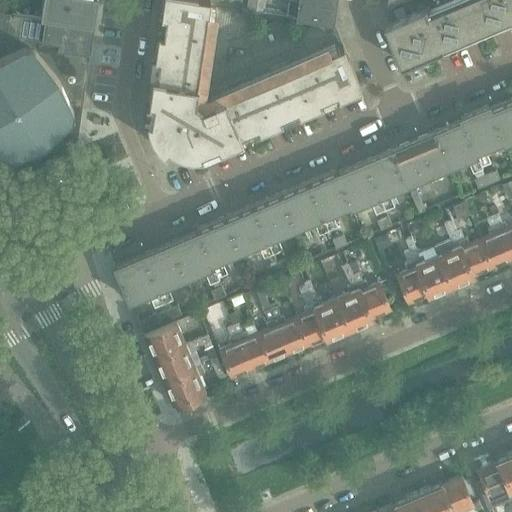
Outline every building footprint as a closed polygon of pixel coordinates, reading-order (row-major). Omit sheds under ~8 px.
[(42,0),(40,17),(94,25),(97,0),(42,0)] [(163,139),(176,147),(176,148),(180,149),(186,151),(190,152),(197,152),(201,151),(208,149),(360,84),(342,42),(340,43),(201,102),(194,97),(194,94),(195,94),(208,0),(162,0),(147,105),(146,109),(146,116),(147,120),(148,127),(150,130),(153,137),(159,144),(163,139)] [(247,0),(246,8),(256,10),(257,0),(247,0)] [(298,0),(289,0),(287,15),(332,22),(334,5),(298,0)] [(511,0),(444,0),(445,3),(432,9),(430,5),(397,19),(388,23),(406,65),(448,47),(447,46),(511,18),(511,0)] [(0,157),(11,170),(12,171),(13,171),(14,172),(16,172),(18,171),(76,135),(77,134),(78,133),(78,132),(79,131),(94,25),(40,17),(0,11),(0,157)] [(503,141),(511,137),(511,97),(490,107),(502,139),(503,141)] [(480,148),(502,139),(490,107),(489,104),(460,116),(461,119),(481,164),(490,160),(486,153),(480,148)] [(471,155),(470,163),(473,171),(482,167),(481,164),(461,119),(434,130),(449,164),(471,155)] [(434,130),(392,148),(406,182),(449,164),(434,130)] [(384,192),(406,182),(392,148),(364,160),(385,208),(393,204),(390,197),(384,192)] [(374,196),(373,204),(376,212),(385,208),(364,160),(337,171),(349,203),(351,206),(374,196)] [(327,212),(349,203),(337,171),(336,168),(308,180),(328,228),(337,225),(334,217),(327,212)] [(496,169),(485,174),(489,183),(500,178),(496,169)] [(485,174),(474,178),(478,188),(489,183),(485,174)] [(511,179),(501,184),(507,198),(511,195),(511,179)] [(295,226),(317,217),(316,225),(319,232),(328,228),(308,180),(280,192),(295,226)] [(416,188),(410,191),(419,212),(425,209),(416,188)] [(280,192),(252,204),(273,252),(282,248),(278,240),(272,236),(295,226),(280,192)] [(464,200),(453,205),(458,218),(469,213),(464,200)] [(270,264),(266,266),(270,276),(281,271),(277,262),(273,252),(252,204),(225,215),(239,250),(262,240),(261,248),(264,255),(266,255),(270,264)] [(498,212),(492,214),(510,259),(511,257),(511,225),(507,227),(505,221),(502,222),(498,212)] [(491,235),(480,239),(492,267),(510,259),(492,214),(486,217),(490,227),(488,228),(491,235)] [(217,259),(239,250),(225,215),(197,227),(198,230),(218,275),(226,271),(223,264),(217,259)] [(388,215),(377,220),(381,229),(392,224),(388,215)] [(451,249),(438,254),(451,286),(474,276),(473,274),(454,230),(450,220),(444,223),(450,239),(451,238),(452,241),(449,243),(451,249)] [(492,267),(480,239),(470,243),(467,237),(464,238),(460,228),(454,230),(473,274),(492,267)] [(198,230),(170,242),(185,276),(208,266),(207,274),(210,282),(219,278),(218,275),(198,230)] [(385,233),(374,238),(378,250),(390,245),(385,233)] [(343,234),(332,238),(336,248),(347,243),(343,234)] [(428,293),(428,294),(429,296),(451,286),(438,254),(425,260),(422,254),(419,255),(418,253),(418,252),(411,236),(405,239),(428,293)] [(405,263),(408,269),(397,274),(409,302),(428,294),(428,293),(405,239),(399,241),(408,262),(405,263)] [(169,290),(163,285),(185,276),(170,242),(142,253),(163,302),(172,298),(169,290)] [(152,290),(151,297),(155,305),(163,302),(142,253),(115,265),(129,299),(152,290)] [(288,257),(277,262),(281,271),(292,266),(288,257)] [(354,260),(348,263),(371,317),(372,317),(391,309),(379,282),(368,286),(365,280),(363,281),(354,260)] [(347,286),(350,292),(336,297),(350,329),(372,319),(372,317),(371,317),(348,263),(342,265),(349,282),(349,281),(350,284),(347,286)] [(326,336),(326,337),(327,339),(350,329),(336,297),(323,303),(321,297),(317,299),(316,296),(310,279),(304,282),(326,336)] [(326,337),(326,336),(304,282),(298,284),(306,305),(304,306),(306,312),(296,317),(307,344),(326,337)] [(222,285),(211,290),(215,299),(226,294),(222,285)] [(178,304),(167,308),(171,318),(181,313),(178,304)] [(307,344),(296,317),(285,321),(283,315),(280,316),(276,305),(270,308),(289,352),(307,344)] [(167,308),(156,313),(160,322),(171,318),(167,308)] [(269,328),(258,332),(270,360),(289,352),(270,308),(264,310),(269,321),(266,322),(269,328)] [(198,311),(144,333),(154,357),(185,343),(180,330),(186,327),(184,324),(200,317),(198,311)] [(270,360),(258,332),(248,337),(245,331),(243,332),(238,321),(233,324),(251,368),(270,360)] [(231,337),(228,338),(231,344),(220,349),(232,376),(251,368),(233,324),(227,326),(231,337)] [(197,346),(210,340),(207,334),(185,343),(154,357),(163,379),(195,366),(189,352),(195,350),(193,346),(197,345),(197,346)] [(216,355),(210,358),(218,376),(224,373),(216,355)] [(195,366),(163,379),(172,402),(174,401),(177,408),(185,405),(205,397),(202,389),(204,388),(198,375),(204,372),(201,364),(196,366),(196,365),(195,366)] [(511,450),(496,458),(497,460),(497,459),(510,489),(511,488),(511,450)] [(488,492),(489,496),(501,491),(502,494),(511,490),(510,489),(497,459),(497,460),(477,468),(488,492)] [(462,511),(461,507),(472,503),(462,479),(461,475),(441,483),(453,511),(462,511)] [(453,511),(441,483),(441,481),(418,491),(426,511),(453,511)] [(426,511),(418,491),(395,500),(396,502),(400,511),(426,511)] [(396,502),(377,510),(378,511),(400,511),(396,502)]
